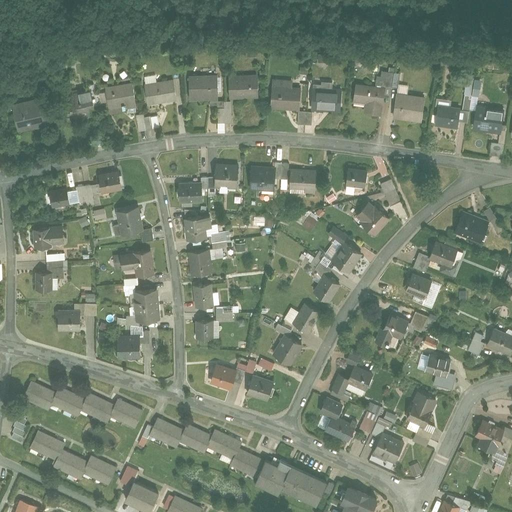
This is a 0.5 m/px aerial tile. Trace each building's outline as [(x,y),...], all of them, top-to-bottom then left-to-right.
[(360,56),(356,58),(355,61),(356,65),(360,66),(364,64),(365,60),(363,57),(360,56)] [(376,86),(384,87),(388,71),(380,69),(376,86)] [(397,88),(398,82),(400,73),(394,72),(392,87),(397,88)] [(229,74),(230,100),(259,98),(258,73),(229,74)] [(218,74),(189,74),(189,100),(210,100),(210,105),(218,105),(218,101),(218,74)] [(476,76),(473,94),(479,95),(481,95),(485,77),(476,76)] [(273,77),(271,108),(301,109),(302,86),(293,86),(294,78),(273,77)] [(174,78),(144,83),(147,104),(177,100),(174,78)] [(132,81),(104,85),(107,112),(136,108),(132,81)] [(313,85),(311,111),(341,112),(342,88),(333,87),(333,83),(322,82),(321,85),(313,85)] [(397,91),(408,93),(410,84),(398,82),(397,88),(397,91)] [(376,86),(356,83),(354,101),(364,103),(363,112),(381,115),(385,87),(384,87),(376,86)] [(95,115),(90,89),(63,94),(68,120),(95,115)] [(408,93),(397,91),(392,117),(420,122),(425,96),(408,93)] [(12,98),(18,131),(50,125),(44,92),(12,98)] [(469,109),(472,94),(465,93),(462,108),(469,109)] [(469,109),(476,110),(477,103),(479,95),(473,94),(472,94),(469,109)] [(438,104),(434,123),(457,128),(461,107),(450,105),(451,100),(437,97),(436,104),(438,104)] [(505,108),(477,103),(476,110),(473,129),(500,134),(505,108)] [(150,112),(136,115),(139,131),(153,129),(151,116),(150,112)] [(151,116),(153,129),(160,127),(158,115),(151,116)] [(497,139),(496,152),(508,154),(511,129),(508,129),(506,140),(497,139)] [(288,164),(281,163),(281,178),(287,179),(288,174),(290,174),(290,171),(288,171),(288,164)] [(238,166),(216,165),(215,188),(218,189),(227,189),(237,189),(238,166)] [(274,169),(250,168),(249,190),(275,191),(276,178),(277,169),(274,169)] [(367,170),(348,168),(346,186),(365,188),(367,170)] [(101,184),(102,192),(124,189),(121,170),(100,174),(101,184)] [(290,170),(290,171),(290,174),(289,193),(315,194),(316,171),(290,170)] [(390,179),(379,184),(389,207),(400,202),(390,179)] [(101,184),(92,185),(93,195),(102,192),(101,184)] [(179,198),(179,204),(181,204),(191,204),(202,203),(202,185),(202,184),(200,184),(179,184),(179,189),(176,189),(177,198),(179,198)] [(85,186),(87,202),(87,206),(95,205),(93,195),(92,185),(85,186)] [(85,186),(77,187),(80,203),(87,202),(85,186)] [(69,189),(51,191),(51,195),(49,195),(50,203),(52,203),(53,207),(71,205),(69,189)] [(333,194),(325,198),(328,204),(336,200),(333,194)] [(375,237),(390,219),(375,206),(374,207),(368,202),(355,217),(361,222),(360,224),(375,237)] [(138,206),(117,211),(118,215),(116,215),(117,222),(119,222),(122,235),(127,234),(128,236),(139,233),(139,232),(143,231),(138,206)] [(499,222),(490,207),(484,211),(493,226),(499,222)] [(104,209),(94,210),(95,219),(105,218),(104,209)] [(314,213),(319,218),(324,214),(319,209),(314,213)] [(463,210),(454,232),(480,242),(488,220),(463,210)] [(308,217),(316,222),(318,218),(310,213),(308,217)] [(297,219),(304,223),(307,218),(300,214),(297,219)] [(86,217),(79,219),(82,228),(89,225),(86,217)] [(206,217),(184,219),(185,233),(186,233),(187,241),(207,240),(206,217)] [(304,223),(302,226),(311,232),(317,223),(316,222),(308,217),(307,218),(304,223)] [(54,221),(54,237),(67,236),(67,219),(54,219),(54,221)] [(36,222),(37,241),(54,240),(54,237),(54,221),(36,222)] [(327,235),(341,245),(344,241),(344,240),(330,230),(327,235)] [(153,233),(142,234),(142,242),(153,241),(153,233)] [(226,240),(212,241),(213,249),(227,248),(226,240)] [(345,269),(350,272),(362,254),(344,241),(341,245),(331,259),(335,262),(345,269)] [(458,249),(436,241),(430,257),(430,258),(432,259),(443,263),(440,271),(453,275),(457,265),(453,263),(458,249)] [(245,244),(236,244),(236,253),(245,253),(245,244)] [(209,249),(189,251),(192,275),(211,273),(209,249)] [(155,274),(152,250),(133,252),(134,255),(121,256),(122,269),(135,268),(136,276),(155,274)] [(319,261),(324,254),(319,251),(309,264),(314,268),(319,261)] [(65,253),(50,254),(51,265),(66,264),(65,253)] [(427,272),(432,259),(430,258),(430,257),(420,253),(415,268),(427,272)] [(332,266),(335,262),(331,259),(324,254),(319,261),(331,269),(332,266)] [(326,275),(331,269),(319,261),(314,268),(321,278),(324,274),(326,275)] [(342,273),(345,269),(335,262),(332,266),(342,273)] [(56,266),(39,266),(39,283),(56,283),(56,266)] [(444,284),(414,271),(407,288),(422,295),(418,303),(433,309),(444,284)] [(326,275),(324,274),(321,278),(312,290),(317,294),(315,296),(324,302),(325,299),(328,302),(340,285),(326,275)] [(194,286),(196,308),(214,308),(212,285),(194,286)] [(400,305),(405,292),(394,287),(391,294),(390,293),(387,300),(400,305)] [(136,291),(134,291),(136,322),(161,320),(159,289),(136,291)] [(84,303),(84,312),(88,312),(88,310),(88,297),(78,297),(78,303),(84,303)] [(100,297),(88,297),(88,310),(100,310),(100,297)] [(63,303),(62,324),(84,325),(84,312),(84,303),(78,303),(63,303)] [(270,305),(264,303),(261,309),(267,311),(270,305)] [(320,313),(304,304),(292,324),(294,325),(308,333),(320,313)] [(196,308),(196,315),(232,314),(232,307),(214,308),(196,308)] [(427,317),(416,312),(411,322),(424,327),(428,318),(429,317),(428,317),(427,317)] [(410,322),(390,313),(383,328),(381,327),(375,341),(391,348),(396,337),(401,340),(410,322)] [(110,318),(105,316),(102,322),(108,325),(110,318)] [(278,324),(280,325),(283,320),(276,316),(273,321),(278,324)] [(280,325),(291,331),(294,325),(292,324),(291,325),(283,320),(280,325)] [(214,321),(196,322),(196,339),(214,339),(214,321)] [(284,335),(288,337),(291,331),(280,325),(278,324),(275,330),(284,335)] [(132,336),(142,336),(144,336),(144,331),(144,327),(132,327),(132,336)] [(495,328),(487,344),(510,356),(511,351),(511,335),(506,333),(495,328)] [(474,338),(481,341),(484,335),(476,332),(474,338)] [(288,337),(284,335),(272,355),(277,358),(276,360),(284,365),(285,363),(291,366),(303,345),(288,337)] [(422,339),(417,335),(413,342),(418,345),(422,339)] [(132,336),(118,336),(119,359),(142,358),(142,336),(132,336)] [(426,336),(423,343),(433,346),(435,339),(426,336)] [(478,357),(485,343),(481,341),(474,338),(468,349),(473,351),(471,354),(478,357)] [(467,350),(470,344),(463,340),(460,346),(467,350)] [(360,364),(362,353),(350,351),(348,362),(360,364)] [(431,351),(425,370),(436,374),(447,377),(448,373),(453,357),(431,351)] [(273,365),(261,360),(258,366),(270,372),(273,365)] [(244,373),(252,376),(252,375),(256,364),(248,361),(246,367),(244,372),(244,373)] [(216,363),(209,383),(230,390),(235,378),(237,371),(216,363)] [(374,373),(355,365),(347,382),(349,383),(365,391),(366,391),(374,373)] [(237,371),(235,378),(241,380),(244,373),(244,372),(238,370),(237,371)] [(252,376),(244,373),(241,380),(238,389),(246,392),(252,376)] [(457,375),(448,373),(447,377),(436,374),(433,383),(452,389),(457,375)] [(56,399),(58,394),(57,393),(60,387),(33,375),(28,386),(24,393),(29,395),(52,407),(56,399)] [(252,376),(246,392),(245,395),(267,402),(274,383),(252,375),(252,376)] [(346,390),(349,383),(347,382),(340,379),(334,390),(344,394),(346,390)] [(84,404),(87,398),(85,398),(88,393),(63,381),(60,387),(57,393),(58,394),(56,399),(80,411),(84,404)] [(362,397),(365,391),(349,383),(346,390),(362,397)] [(84,404),(110,417),(114,411),(116,406),(114,405),(118,399),(91,386),(88,393),(85,398),(87,398),(84,404)] [(436,399),(418,390),(407,414),(409,415),(408,418),(409,419),(409,420),(410,421),(421,426),(425,428),(426,427),(427,427),(428,424),(431,418),(428,417),(436,399)] [(118,399),(114,405),(116,406),(114,411),(138,423),(147,404),(121,392),(118,399)] [(332,417),(337,419),(344,405),(328,397),(320,413),(323,414),(331,418),(332,417)] [(367,410),(373,413),(377,406),(370,403),(367,410)] [(378,405),(373,415),(378,417),(382,408),(378,405)] [(19,414),(28,418),(30,413),(20,408),(17,413),(19,414)] [(183,436),(186,430),(185,429),(188,423),(161,410),(156,421),(152,429),(156,431),(180,442),(183,436)] [(387,411),(383,419),(389,421),(395,424),(398,416),(393,414),(388,412),(387,411)] [(361,426),(372,432),(377,422),(379,417),(378,417),(373,415),(368,412),(361,426)] [(491,416),(486,414),(480,426),(487,429),(482,439),(484,439),(492,443),(498,446),(502,436),(504,437),(509,426),(510,425),(497,419),(498,416),(492,413),(491,416)] [(16,419),(18,420),(26,424),(29,419),(28,418),(19,414),(16,419)] [(325,430),(331,418),(323,414),(317,426),(325,430)] [(211,441),(214,434),(213,433),(215,429),(191,417),(188,423),(185,429),(186,430),(183,436),(208,448),(211,441)] [(325,431),(348,442),(355,428),(337,419),(332,417),(331,418),(325,430),(325,431)] [(381,424),(386,427),(389,421),(383,419),(379,417),(377,422),(381,424)] [(152,429),(156,421),(151,419),(145,429),(151,432),(155,434),(156,431),(152,429)] [(17,426),(25,430),(28,425),(26,424),(18,420),(15,425),(17,426)] [(421,426),(410,421),(407,429),(417,434),(420,427),(421,426)] [(211,441),(237,454),(240,447),(241,447),(244,442),(247,436),(219,422),(215,429),(213,433),(214,434),(211,441)] [(381,424),(377,422),(372,432),(371,434),(376,436),(377,433),(381,424)] [(61,448),(62,449),(65,443),(68,436),(42,424),(33,442),(58,454),(61,448)] [(377,433),(382,436),(382,434),(386,427),(381,424),(377,433)] [(427,427),(426,427),(425,428),(424,430),(433,434),(436,428),(428,424),(427,427)] [(17,426),(14,431),(24,436),(27,431),(25,430),(17,426)] [(423,429),(420,427),(417,434),(421,436),(430,440),(433,434),(424,430),(423,430),(423,429)] [(151,432),(145,429),(141,439),(146,441),(151,432)] [(382,436),(373,453),(395,463),(404,444),(382,434),(382,436)] [(430,440),(421,436),(419,440),(428,444),(430,440)] [(241,447),(240,447),(237,454),(234,459),(260,472),(269,454),(244,442),(241,447)] [(91,455),(65,443),(62,449),(61,448),(58,454),(56,459),(84,473),(87,467),(89,462),(88,461),(91,455)] [(91,455),(88,461),(89,462),(87,467),(112,478),(120,461),(94,449),(91,455)] [(270,453),(269,454),(260,472),(258,477),(282,489),(286,482),(290,474),(288,473),(292,465),(281,460),(281,458),(270,453)] [(292,465),(296,458),(284,453),(281,458),(281,460),(292,465)] [(292,465),(288,473),(290,474),(286,482),(320,499),(332,476),(296,458),(292,465)] [(123,474),(135,480),(138,474),(142,465),(130,459),(123,474)] [(411,464),(414,475),(422,473),(419,462),(411,464)] [(135,480),(129,494),(154,506),(164,486),(138,474),(135,480)] [(383,493),(353,478),(345,495),(350,497),(342,511),(367,511),(370,507),(375,509),(383,493)] [(199,511),(202,507),(205,500),(179,488),(170,506),(183,511),(199,511)] [(474,495),(465,491),(463,498),(472,502),(474,495)] [(41,499),(24,493),(16,511),(36,511),(41,499)] [(459,511),(464,501),(448,494),(439,511),(459,511)] [(487,511),(489,508),(476,503),(471,511),(487,511)]
